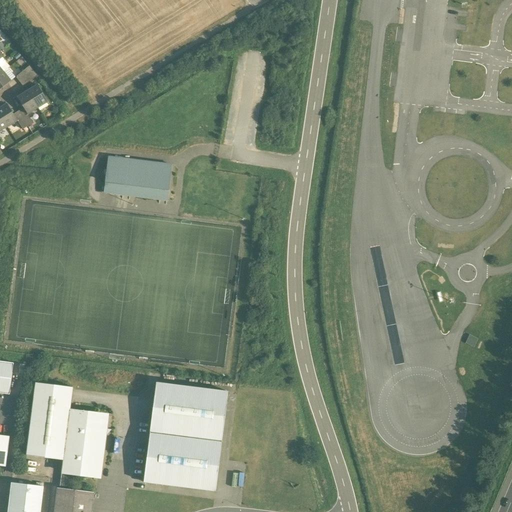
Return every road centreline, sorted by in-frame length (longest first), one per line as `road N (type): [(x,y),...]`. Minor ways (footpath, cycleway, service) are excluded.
road 1 (unclassified): [(329,0),(293,292),(310,383),(351,511)]
road 2 (track): [(89,107),(253,7)]
